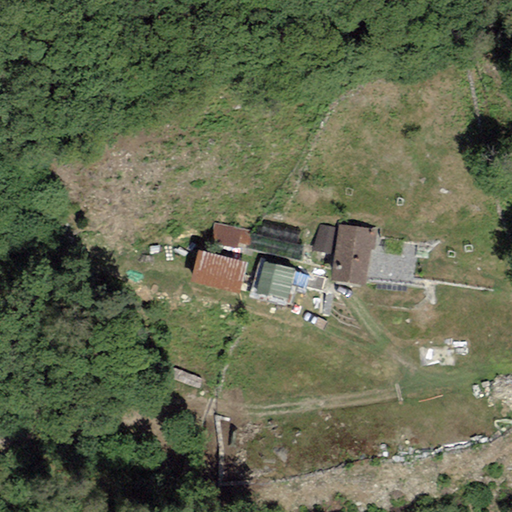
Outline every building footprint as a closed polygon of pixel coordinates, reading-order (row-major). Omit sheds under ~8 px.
[(251,231),(212,222),(209,243),(236,247),(239,240),(249,244),(251,231)] [(377,229),(338,223),(337,228),(333,253),(330,276),(365,281),(370,247),(374,248),(377,229)] [(333,253),(337,228),(319,225),(312,249),(333,253)] [(244,258),(197,245),(190,280),(240,293),(244,258)] [(294,268),(263,262),(255,292),(288,298),(294,268)]
